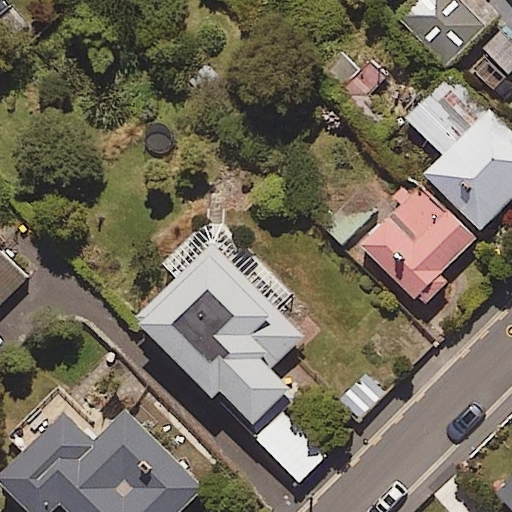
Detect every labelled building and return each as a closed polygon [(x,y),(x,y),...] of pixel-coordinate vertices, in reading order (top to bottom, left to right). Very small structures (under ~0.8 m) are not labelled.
[(511,0),(421,0),(398,21),(446,73),(511,12),(511,0)] [(373,63),(362,74),(342,54),(315,81),(381,148),(400,130),(371,100),(390,81),(373,63)] [(426,183),(484,237),(511,206),(511,138),(446,78),(405,123),(447,161),(426,183)] [(478,244),(417,188),(411,193),(386,169),(364,192),(389,216),(357,248),(423,314),(448,289),(441,282),(478,244)] [(346,251),(371,223),(346,201),(322,229),(346,251)] [(292,299),(215,222),(169,267),(183,281),(137,327),(250,440),(293,398),(271,376),(306,341),(278,313),(292,299)] [(0,310),(26,284),(0,258),(0,310)] [(211,511),(214,510),(127,419),(94,450),(69,424),(3,487),(26,511),(60,511),(62,511),(63,511),(211,511)] [(328,461),(288,420),(261,447),(301,488),(328,461)] [(511,511),(511,487),(499,500),(511,511)]
